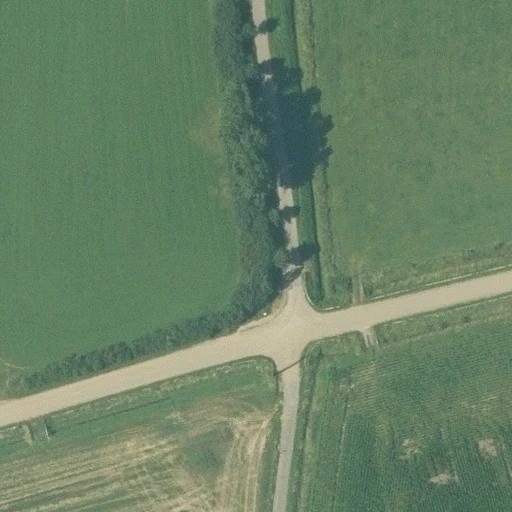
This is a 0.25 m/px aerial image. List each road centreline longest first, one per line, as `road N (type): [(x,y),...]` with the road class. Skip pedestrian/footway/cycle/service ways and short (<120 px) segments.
road 1 (unclassified): [(300,332),(299,241),(265,0)]
road 2 (unclassified): [(0,419),(300,332)]
road 3 (unclassified): [(300,332),(511,284)]
road 4 (unclassified): [(280,511),(300,332)]
